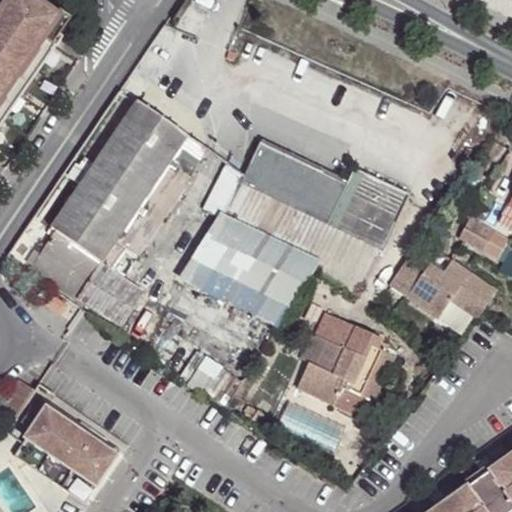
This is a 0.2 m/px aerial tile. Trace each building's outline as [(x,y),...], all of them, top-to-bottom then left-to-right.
[(0,0),(0,128),(71,26),(34,0),(0,0)] [(227,59),(234,62),(237,54),(229,51),(227,59)] [(81,186),(51,230),(55,232),(101,264),(113,272),(127,250),(116,243),(123,232),(144,246),(179,197),(206,150),(136,103),(94,167),(85,159),(71,179),(81,186)] [(259,145),(241,186),(242,186),(224,222),(315,265),(313,270),(315,271),(355,297),(379,251),(383,253),(409,196),(354,170),(346,187),(259,145)] [(71,179),(85,159),(78,154),(64,174),(71,179)] [(474,215),(471,221),(486,229),(489,223),(474,215)] [(470,220),(458,240),(497,262),(509,242),(486,229),(471,221),(470,220)] [(315,265),(224,222),(184,286),(276,330),(315,271),(313,270),(315,265)] [(41,254),(32,268),(122,329),(145,294),(100,265),(101,264),(55,232),(41,253),(41,254)] [(511,252),(501,272),(511,278),(511,252)] [(413,255),(390,289),(438,321),(450,304),(455,296),(481,314),(496,293),(451,263),(443,275),(413,255)] [(122,329),(32,268),(28,274),(117,336),(122,329)] [(481,314),(455,296),(450,304),(476,321),(476,322),(481,314)] [(68,307),(52,297),(46,306),(61,316),(68,307)] [(309,365),(296,391),(334,408),(343,389),(374,403),(376,404),(397,359),(380,351),(384,342),(325,314),(315,337),(320,339),(309,365)] [(299,361),(309,365),(320,339),(315,337),(312,335),(299,361)] [(35,389),(21,378),(1,407),(16,418),(35,389)] [(334,408),(365,422),(374,403),(343,389),(334,408)] [(34,426),(48,405),(42,401),(28,421),(34,426)] [(84,502),(118,453),(48,405),(34,426),(15,455),(84,502)] [(249,407),(244,415),(251,420),(256,413),(249,407)] [(251,420),(268,430),(273,423),(256,413),(251,420)] [(511,511),(511,449),(423,511),(511,511)]
